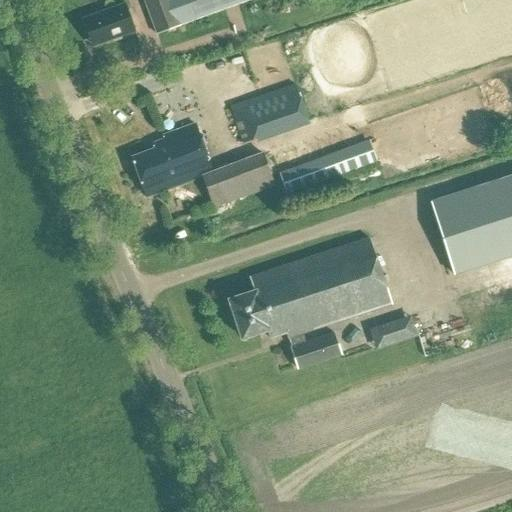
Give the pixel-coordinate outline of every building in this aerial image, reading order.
[(145,0),(158,34),(254,0),(145,0)] [(100,16),(83,22),(85,25),(83,28),(86,35),(89,36),(92,44),(108,39),(108,40),(111,39),(114,43),(121,40),(121,36),(134,31),(125,5),(99,14),(100,16)] [(309,124),(338,114),(325,78),(297,87),(296,83),(231,106),(246,149),(310,127),(309,124)] [(202,176),(213,208),(276,185),(273,176),(291,171),(284,147),(265,153),(214,171),(196,120),(162,132),(163,135),(151,139),(154,148),(131,156),(146,196),(202,176)] [(376,161),(371,147),(281,179),(286,194),(376,161)] [(511,258),(511,176),(434,203),(458,276),(511,258)] [(291,346),(298,368),(341,355),(334,333),(305,342),(301,334),(391,305),(370,239),(249,278),(254,292),(229,300),(236,322),(235,325),(238,333),(240,334),(242,338),(266,330),(269,338),(285,333),(287,339),(291,346)] [(420,311),(378,326),(386,346),(427,331),(420,311)]
